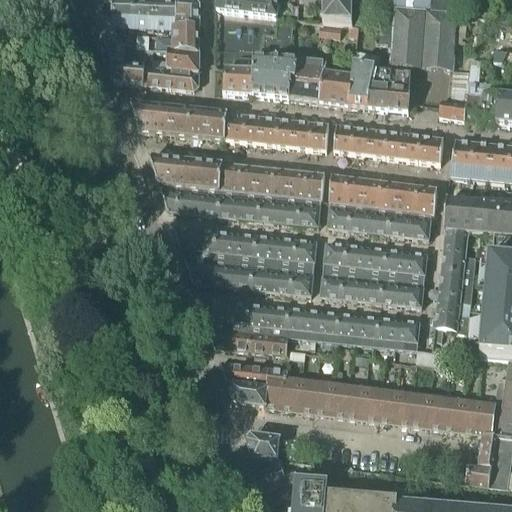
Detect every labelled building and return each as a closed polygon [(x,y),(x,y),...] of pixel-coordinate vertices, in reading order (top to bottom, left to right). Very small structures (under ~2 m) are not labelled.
[(74,0),(77,6),(102,8),(102,5),(101,0),(74,0)] [(276,0),(215,0),(216,16),(276,23),(276,0)] [(351,32),(351,30),(351,0),(333,0),(333,2),(321,2),(321,28),(348,32),(347,42),(355,43),(356,33),(351,32)] [(351,0),(351,30),(375,31),(374,50),(387,51),(386,68),(391,68),(391,71),(407,72),(419,73),(423,73),(448,75),(450,75),(450,76),(452,76),(457,19),(454,19),(455,0),(351,0)] [(77,6),(86,28),(111,29),(119,30),(128,31),(128,33),(136,33),(135,6),(111,5),(110,20),(101,19),(102,8),(77,6)] [(135,6),(136,33),(156,34),(156,7),(135,6)] [(159,32),(171,33),(175,34),(175,8),(156,7),(156,34),(159,34),(159,32)] [(175,8),(175,34),(199,36),(199,13),(195,9),(175,8)] [(250,102),(268,104),(274,64),(271,64),(272,51),(288,52),(291,29),(275,27),(274,42),(262,40),(262,64),(254,64),(250,102)] [(86,28),(96,51),(119,54),(111,29),(86,28)] [(318,41),(339,44),(340,35),(319,32),(318,41)] [(171,33),(171,57),(198,59),(199,36),(175,34),(171,33)] [(147,55),(148,42),(136,41),(136,54),(147,55)] [(96,51),(106,71),(124,73),(122,54),(119,54),(96,51)] [(167,57),(166,67),(166,77),(198,79),(198,59),(171,57),(167,57)] [(353,57),(352,71),(371,73),(374,74),(377,75),(379,61),(353,57)] [(491,69),(511,69),(511,58),(492,57),(491,69)] [(222,100),(250,102),(254,64),(237,64),(236,76),(224,75),(223,99),(222,99),(222,100)] [(268,104),(288,106),(291,85),(294,86),(296,66),(274,64),(268,104)] [(470,65),(468,77),(466,88),(478,88),(480,66),(470,65)] [(144,75),(142,91),(193,97),(198,93),(198,79),(166,77),(166,67),(152,66),(151,75),(144,75)] [(288,106),(319,110),(323,80),(325,80),(326,69),(296,66),(294,86),(291,85),(288,106)] [(113,88),(142,91),(144,75),(124,73),(106,71),(113,88)] [(347,113),(367,115),(371,73),(352,71),(351,83),(347,113)] [(367,115),(388,117),(392,76),(377,75),(374,74),(371,73),(367,115)] [(466,88),(468,77),(452,76),(450,76),(450,75),(448,75),(444,107),(465,110),(466,88)] [(392,76),(388,117),(407,119),(408,114),(410,78),(392,76)] [(347,113),(351,83),(325,80),(323,80),(319,110),(347,113)] [(464,127),(495,130),(497,103),(490,102),(491,89),(478,88),(466,88),(465,110),(464,127)] [(495,130),(511,132),(511,90),(491,89),(490,102),(497,103),(495,130)] [(439,124),(464,127),(465,110),(444,107),(441,107),(439,124)] [(139,137),(152,139),(155,112),(131,109),(130,112),(139,137)] [(152,139),(170,141),(173,114),(155,112),(152,139)] [(170,141),(186,143),(189,116),(173,114),(170,141)] [(186,143),(203,145),(206,118),(189,116),(186,143)] [(203,145),(223,147),(226,120),(206,118),(203,145)] [(223,147),(242,149),(245,122),(226,120),(223,147)] [(242,149),(258,150),(261,124),(245,122),(242,149)] [(258,150),(274,152),(277,125),(261,124),(258,150)] [(274,152),(289,154),(292,127),(277,125),(274,152)] [(289,154),(306,156),(309,129),(292,127),(289,154)] [(309,129),(306,156),(326,158),(329,131),(309,129)] [(333,158),(352,160),(354,134),(336,132),(333,158)] [(352,160),(369,162),(372,136),(354,134),(352,160)] [(369,162),(385,164),(388,138),(372,136),(369,162)] [(385,164),(403,167),(406,140),(388,138),(385,164)] [(403,167),(420,169),(423,142),(406,140),(403,167)] [(423,142),(420,169),(440,171),(443,145),(423,142)] [(449,180),(468,182),(473,148),(455,146),(449,180)] [(468,182),(490,184),(494,150),(473,148),(468,182)] [(490,184),(507,186),(511,152),(494,150),(490,184)] [(157,190),(158,190),(167,191),(170,165),(150,163),(148,165),(157,190)] [(188,167),(170,165),(167,191),(185,193),(188,167)] [(185,193),(202,195),(205,168),(188,167),(185,193)] [(202,195),(220,197),(222,170),(205,168),(202,195)] [(220,197),(239,199),(242,172),(222,170),(220,197)] [(242,172),(239,199),(256,201),(259,174),(242,172)] [(256,201),(260,201),(272,202),(275,176),(259,174),(256,201)] [(272,202),(280,203),(287,204),(290,177),(275,176),(272,202)] [(287,204),(300,205),(304,206),(307,179),(290,177),(287,204)] [(304,206),(321,208),(324,181),(307,179),(304,206)] [(328,209),(330,209),(345,210),(348,185),(331,182),(328,209)] [(345,210),(351,211),(362,212),(365,187),(348,185),(345,210)] [(362,212),(371,213),(381,215),(384,189),(365,187),(362,212)] [(381,215),(392,216),(398,216),(401,191),(384,189),(381,215)] [(166,218),(199,221),(202,195),(185,193),(167,191),(158,190),(160,197),(159,197),(166,218)] [(398,216),(407,217),(409,192),(401,191),(398,216)] [(407,217),(412,218),(434,220),(437,196),(409,192),(407,217)] [(199,221),(216,223),(219,202),(220,197),(202,195),(199,221)] [(216,223),(237,225),(239,199),(220,197),(219,202),(216,223)] [(237,225),(257,227),(260,201),(256,201),(239,199),(237,225)] [(257,227),(277,229),(280,203),(272,202),(260,201),(257,227)] [(277,229),(297,231),(300,205),(287,204),(280,203),(277,229)] [(300,205),(297,231),(318,233),(321,208),(304,206),(300,205)] [(468,238),(485,240),(511,241),(511,209),(480,206),(476,208),(446,206),(442,237),(443,237),(444,237),(444,248),(440,277),(473,281),(474,272),(475,264),(465,263),(468,238)] [(327,235),(348,237),(351,211),(345,210),(330,209),(329,215),(327,235)] [(348,237),(368,239),(371,213),(362,212),(351,211),(348,237)] [(368,239),(389,242),(392,216),(381,215),(371,213),(368,239)] [(389,242),(408,244),(412,218),(407,217),(398,216),(392,216),(389,242)] [(412,218),(408,244),(428,246),(431,221),(432,222),(433,221),(434,220),(412,218)] [(180,255),(185,269),(212,272),(213,264),(216,239),(173,235),(172,235),(179,256),(180,255)] [(216,239),(213,264),(233,267),(236,241),(216,239)] [(511,241),(485,240),(483,270),(488,270),(479,364),(508,367),(509,365),(511,364),(511,241)] [(233,267),(253,269),(256,243),(236,241),(233,267)] [(253,269),(273,271),(276,245),(256,243),(253,269)] [(273,271),(293,273),(296,247),(276,245),(273,271)] [(296,247),(293,273),(313,275),(316,250),(296,247)] [(322,277),(343,279),(345,253),(325,250),(322,277)] [(343,279),(363,281),(365,255),(345,253),(343,279)] [(365,255),(363,281),(383,283),(386,257),(365,255)] [(383,283),(403,285),(406,259),(386,257),(383,283)] [(406,259),(403,285),(424,288),(426,262),(406,259)] [(210,292),(230,294),(233,267),(213,264),(212,272),(210,292)] [(230,294),(250,296),(253,269),(233,267),(230,294)] [(191,290),(210,292),(212,272),(185,269),(184,269),(191,290)] [(250,296),(270,298),(273,271),(253,269),(250,296)] [(270,298),(291,301),(293,273),(273,271),(270,298)] [(293,273),(291,301),(311,303),(313,275),(293,273)] [(340,305),(343,279),(322,277),(319,303),(340,305)] [(469,309),(473,281),(440,277),(437,306),(460,308),(469,309)] [(340,305),(360,308),(363,281),(343,279),(340,305)] [(360,308),(380,310),(383,283),(363,281),(360,308)] [(380,310),(401,312),(403,285),(383,283),(380,310)] [(403,285),(401,312),(421,314),(424,288),(403,285)] [(433,348),(434,348),(441,349),(442,336),(456,338),(458,320),(460,308),(437,306),(433,348)] [(215,329),(214,335),(227,336),(230,310),(198,307),(197,307),(204,328),(215,329)] [(458,320),(467,321),(469,309),(460,308),(458,320)] [(249,312),(230,310),(227,336),(246,338),(249,312)] [(246,338),(250,339),(267,341),(270,314),(249,312),(246,338)] [(270,314),(267,341),(275,341),(287,343),(290,316),(270,314)] [(290,316),(287,343),(287,344),(310,347),(310,352),(314,353),(314,347),(316,347),(319,319),(290,316)] [(340,321),(319,319),(316,347),(336,349),(340,321)] [(359,323),(340,321),(336,349),(357,352),(359,323)] [(379,325),(359,323),(357,352),(376,353),(379,325)] [(400,328),(379,325),(376,353),(397,356),(400,328)] [(419,330),(400,328),(397,356),(415,357),(416,349),(417,349),(419,330)] [(214,354),(249,357),(250,339),(246,338),(227,336),(214,335),(211,335),(207,336),(214,354)] [(250,339),(249,357),(288,361),(289,357),(286,357),(287,344),(287,343),(275,341),(267,341),(250,339)] [(351,355),(337,353),(336,362),(351,363),(351,355)] [(414,370),(433,372),(434,360),(415,358),(414,370)] [(434,360),(433,372),(446,374),(448,361),(434,360)] [(511,364),(509,365),(508,367),(503,396),(502,408),(496,443),(511,445),(511,364)] [(267,392),(269,375),(219,369),(226,389),(237,388),(267,392)] [(264,414),(282,416),(285,394),(286,382),(289,382),(289,377),(269,375),(267,392),(264,414)] [(333,387),(340,387),(341,378),(334,377),(333,387)] [(282,416),(296,418),(301,383),(289,382),(286,382),(285,394),(282,416)] [(296,418),(312,420),(316,385),(301,383),(296,418)] [(312,420),(329,422),(333,387),(316,385),(312,420)] [(329,422),(344,424),(349,388),(340,387),(333,387),(329,422)] [(237,410),(264,414),(267,392),(237,388),(226,389),(232,406),(237,410)] [(344,424),(361,426),(365,390),(349,388),(344,424)] [(361,426),(377,428),(382,392),(365,390),(361,426)] [(377,428),(392,430),(397,394),(382,392),(377,428)] [(392,430),(411,432),(414,397),(397,394),(392,430)] [(502,408),(503,396),(496,395),(494,407),(502,408)] [(411,432),(426,434),(431,398),(414,397),(411,432)] [(426,434),(441,436),(445,401),(431,398),(426,434)] [(441,436),(457,438),(461,403),(445,401),(441,436)] [(457,438),(473,440),(478,405),(461,403),(457,438)] [(478,405),(473,440),(482,441),(496,443),(502,408),(494,407),(478,405)] [(254,467),(255,467),(277,467),(279,445),(250,441),(246,446),(252,466),(253,466),(253,467),(254,467)] [(511,454),(511,445),(496,443),(482,441),(479,458),(511,463),(511,454)] [(508,478),(511,463),(479,458),(478,471),(477,473),(508,478)] [(257,479),(269,511),(293,511),(294,507),(303,503),(305,504),(325,506),(326,502),(327,490),(296,487),(291,476),(280,480),(277,471),(282,470),(281,467),(277,467),(255,467),(259,478),(257,479)] [(506,494),(508,478),(477,473),(478,471),(468,469),(467,478),(466,477),(466,481),(467,482),(466,489),(488,491),(506,494)] [(326,502),(325,506),(325,511),(454,511),(410,509),(326,502)] [(325,511),(325,506),(305,504),(303,503),(294,507),(293,511),(325,511)]
